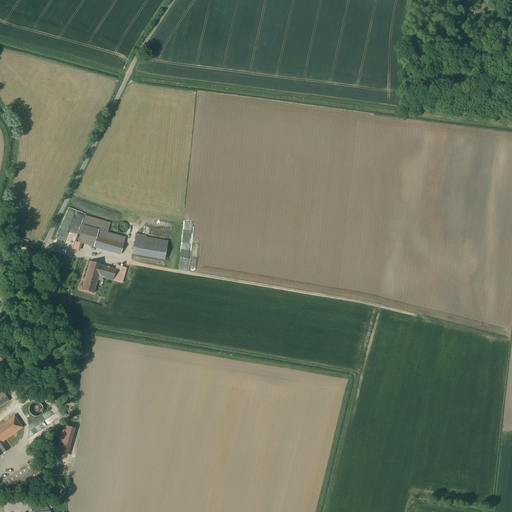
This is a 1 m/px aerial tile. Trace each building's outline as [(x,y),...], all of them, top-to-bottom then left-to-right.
[(110,223),(85,216),(83,225),(99,230),(98,230),(107,233),(110,223)] [(121,223),(120,223),(120,224),(119,224),(119,225),(118,225),(118,226),(118,227),(117,228),(118,229),(118,230),(118,231),(119,231),(119,232),(120,232),(120,233),(121,233),(123,233),(124,233),(125,232),(126,232),(126,231),(127,231),(127,230),(128,229),(128,228),(128,227),(127,226),(127,225),(126,224),(125,223),(124,223),(122,223),(121,223)] [(99,230),(83,225),(78,242),(94,247),(98,230),(99,230)] [(98,230),(94,247),(120,255),(125,238),(107,233),(98,230)] [(146,236),(136,234),(132,254),(164,259),(167,242),(145,238),(146,236)] [(102,265),(89,262),(86,273),(99,277),(102,265)] [(116,269),(102,265),(99,277),(102,278),(113,281),(116,269)] [(126,268),(117,266),(116,269),(113,281),(122,283),(126,268)] [(99,277),(86,273),(83,286),(81,285),(80,286),(79,289),(80,289),(81,290),(94,294),(98,280),(101,281),(102,278),(99,277)] [(2,392),(0,393),(0,406),(8,401),(2,392)] [(38,403),(37,402),(36,402),(34,402),(33,403),(32,404),(31,404),(30,405),(30,406),(29,407),(29,408),(29,410),(29,411),(29,412),(30,413),(30,414),(31,415),(32,416),(34,416),(35,417),(36,417),(37,416),(38,416),(39,416),(40,415),(41,415),(41,414),(42,414),(42,413),(42,412),(43,411),(43,410),(43,409),(43,408),(43,407),(42,407),(42,405),(41,404),(40,404),(39,403),(38,403)] [(48,424),(56,420),(54,415),(46,419),(48,424)] [(14,416),(0,426),(0,443),(3,441),(23,427),(14,416)] [(38,434),(50,427),(45,421),(32,429),(34,433),(37,431),(38,434)] [(56,455),(68,458),(76,427),(64,424),(56,455)] [(0,443),(0,455),(9,450),(3,441),(0,443)] [(33,462),(4,482),(13,494),(42,474),(33,462)] [(57,484),(56,484),(55,484),(54,484),(53,485),(52,486),(51,487),(51,488),(51,489),(50,489),(50,490),(50,491),(50,492),(51,493),(51,494),(51,495),(52,496),(53,497),(54,497),(55,497),(55,498),(57,498),(58,498),(59,498),(60,498),(61,497),(62,496),(63,496),(64,494),(64,493),(65,492),(65,491),(65,490),(64,489),(64,488),(63,487),(63,486),(62,485),(61,485),(60,484),(59,484),(58,484),(57,484)] [(50,511),(44,503),(30,511),(50,511)]
